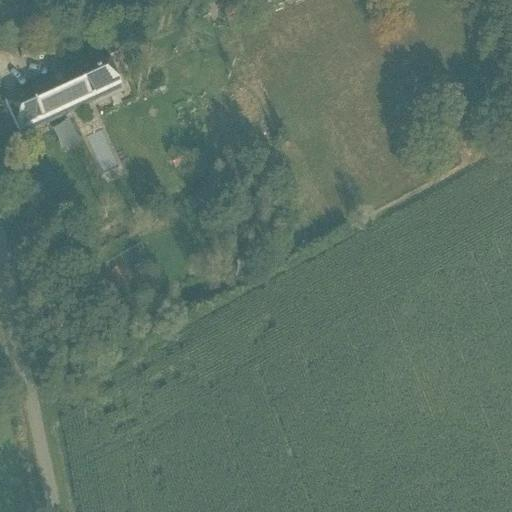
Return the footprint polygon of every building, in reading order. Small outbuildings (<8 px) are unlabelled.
[(215,0),(216,0),(230,25),(249,14),(241,0),(215,0)] [(20,137),(38,129),(44,126),(42,121),(120,85),(106,56),(4,102),(20,137)] [(88,138),(103,174),(118,167),(103,132),(88,138)] [(131,280),(123,265),(109,273),(117,288),(131,280)] [(62,290),(58,271),(38,276),(43,295),(62,290)]
